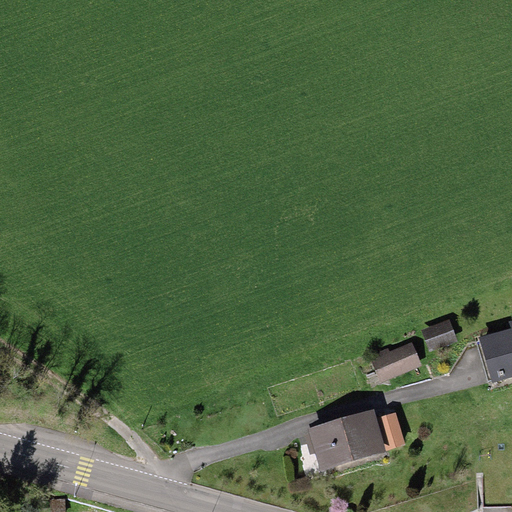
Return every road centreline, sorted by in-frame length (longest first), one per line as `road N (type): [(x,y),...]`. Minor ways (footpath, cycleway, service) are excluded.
road 1 (secondary): [(227,511),(0,449)]
road 2 (track): [(156,470),(128,434),(0,340)]
